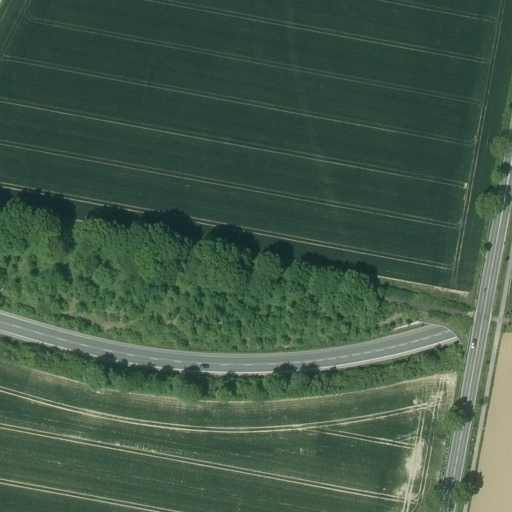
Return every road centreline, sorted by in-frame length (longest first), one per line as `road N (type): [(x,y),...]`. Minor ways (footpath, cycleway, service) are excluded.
road 1 (primary): [(0,320),(118,351),(259,362),(399,343),(511,303)]
road 2 (secondary): [(446,511),(511,163)]
